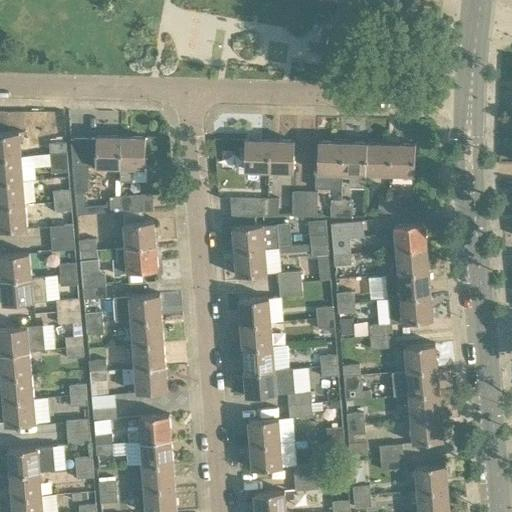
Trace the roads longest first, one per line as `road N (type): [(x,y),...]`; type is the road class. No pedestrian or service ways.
road 1 (residential): [(221,511),(185,95)]
road 2 (residential): [(469,111),(185,95)]
road 3 (residential): [(487,361),(469,111)]
road 4 (residential): [(185,95),(0,87)]
road 5 (residential): [(500,511),(487,361)]
